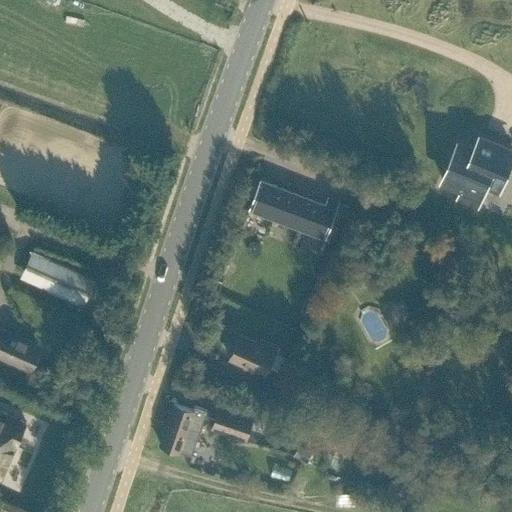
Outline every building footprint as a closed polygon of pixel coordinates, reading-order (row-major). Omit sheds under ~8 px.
[(458,143),(442,180),(462,188),(458,197),(476,205),(485,182),(498,188),(511,155),(511,150),(479,136),(474,150),(458,143)] [(260,180),(250,206),(326,234),(336,208),(335,208),(339,200),(329,196),(326,204),(260,180)] [(331,184),(327,193),(337,197),(340,187),(331,184)] [(32,250),(20,276),(84,305),(96,278),(32,250)] [(0,327),(0,355),(27,368),(36,348),(28,345),(30,341),(0,327)] [(238,332),(227,356),(262,372),(275,344),(262,338),(260,342),(238,332)] [(203,422),(205,416),(207,410),(195,406),(194,410),(174,403),(160,444),(180,451),(180,450),(191,454),(203,422)] [(214,419),(205,416),(203,422),(212,425),(211,428),(245,441),(254,417),(220,404),(214,419)] [(0,410),(0,477),(1,478),(26,423),(0,410)] [(299,443),(294,454),(307,460),(312,450),(299,443)] [(361,480),(357,490),(405,505),(411,485),(391,479),(388,488),(361,480)]
